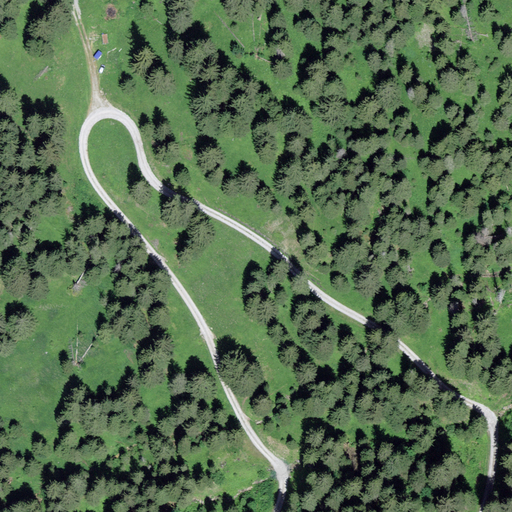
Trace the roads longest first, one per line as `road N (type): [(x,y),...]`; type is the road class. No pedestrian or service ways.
road 1 (residential): [(276,511),(282,466),(236,412),(192,307),(95,188),(83,163),(88,121),(104,113),(123,117),(136,133),(143,170),(164,193),(255,238),(367,323)]
road 2 (track): [(367,323),(395,338),(447,389),(487,410),(474,442),(474,511)]
